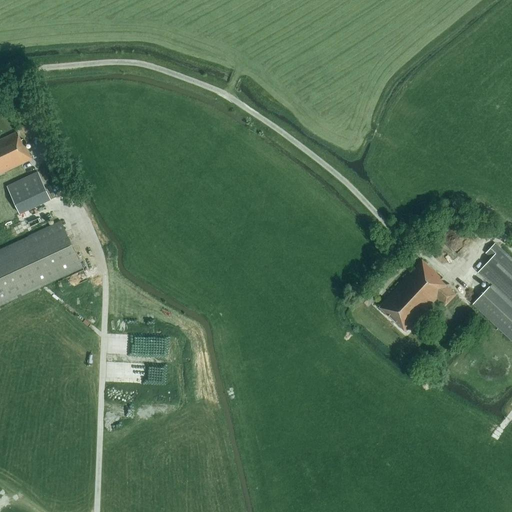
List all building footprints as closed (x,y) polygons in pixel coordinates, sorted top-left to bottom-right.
[(32,159),(23,139),(21,140),(17,132),(0,139),(0,201),(11,224),(42,209),(21,164),(32,159)] [(29,236),(0,249),(0,305),(82,268),(61,221),(29,236)] [(486,253),(491,258),(477,273),(511,304),(511,258),(495,243),(486,253)] [(442,278),(422,260),(379,306),(406,332),(413,324),(412,323),(415,319),(417,320),(437,298),(445,305),(439,312),(454,326),(471,307),(457,294),(456,294),(441,280),(442,278)] [(511,307),(489,286),(473,304),(511,340),(511,307)]
